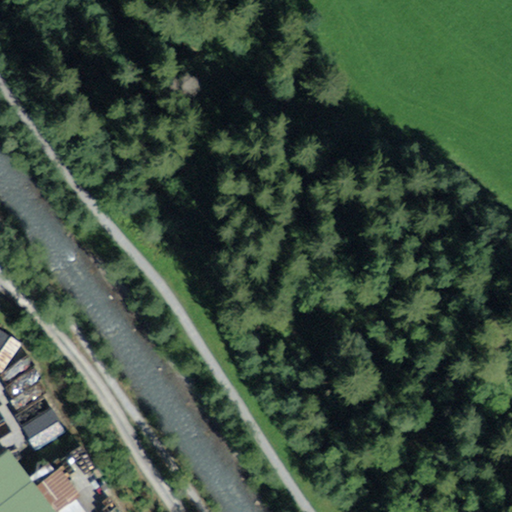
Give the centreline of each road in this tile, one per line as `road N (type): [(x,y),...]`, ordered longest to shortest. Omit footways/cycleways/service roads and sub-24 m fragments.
road 1 (track): [(308,511),(151,270),(0,84)]
road 2 (track): [(0,285),(84,367),(179,511)]
